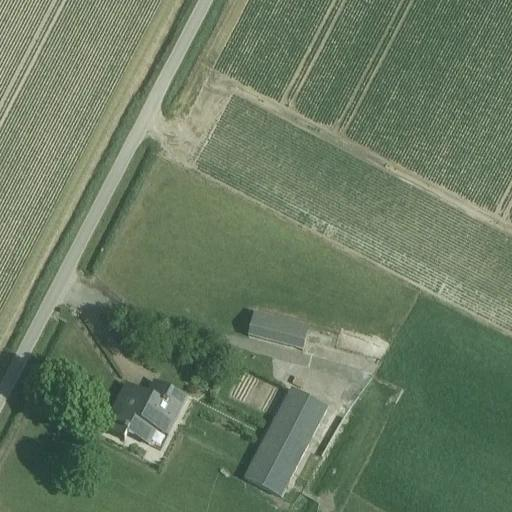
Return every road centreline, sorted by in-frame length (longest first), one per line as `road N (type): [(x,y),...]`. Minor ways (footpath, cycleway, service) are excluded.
road 1 (unclassified): [(0,400),(207,0)]
road 2 (track): [(511,323),(139,131)]
